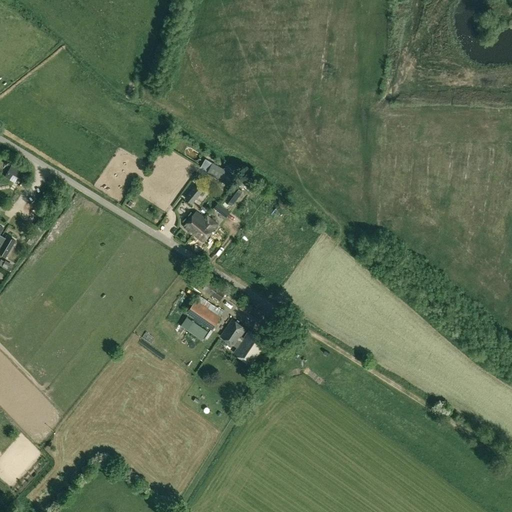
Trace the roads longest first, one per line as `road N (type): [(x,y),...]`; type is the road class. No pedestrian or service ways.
road 1 (track): [(511,459),(297,323),(177,511)]
road 2 (unclassified): [(297,323),(0,141)]
